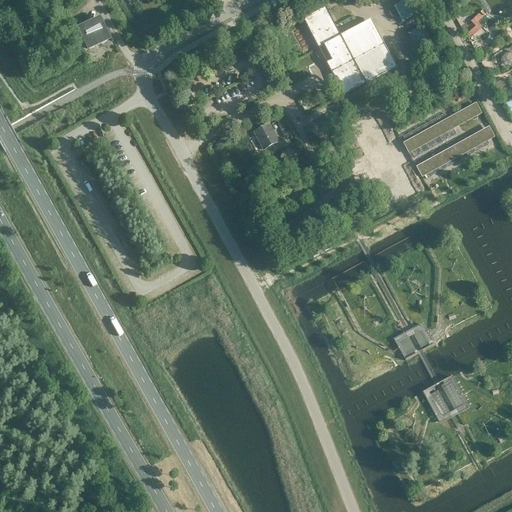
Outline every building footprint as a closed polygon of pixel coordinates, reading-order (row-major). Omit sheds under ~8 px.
[(416,15),(409,0),(395,8),(402,22),(416,15)] [(323,8),(300,21),(316,51),(322,48),(330,63),(324,66),(342,99),(364,87),(364,86),(395,70),(372,28),(342,44),(323,8)] [(102,26),(98,19),(79,30),(82,36),(84,35),(85,37),(82,38),(87,49),(107,41),(103,30),(101,31),(99,27),(102,26)] [(431,42),(423,28),(409,35),(417,50),(431,42)] [(405,138),(416,159),(459,136),(447,115),(405,138)] [(362,160),(373,180),(378,177),(393,205),(402,201),(400,197),(403,195),(405,199),(414,194),(400,168),(398,165),(407,160),(397,142),(388,147),(386,144),(372,118),(363,122),(365,126),(362,128),(360,125),(360,124),(351,129),(367,158),(362,160)] [(269,126),(266,128),(255,134),(258,139),(264,150),(278,143),(269,126)] [(482,130),(419,164),(428,180),(491,146),(482,130)] [(287,223),(293,234),(296,241),(324,226),(314,209),(314,208),(287,223)] [(422,324),(392,340),(405,363),(419,356),(421,354),(424,353),(434,347),(422,324)] [(436,386),(421,394),(439,427),(470,410),(451,377),(440,384),(438,384),(436,386)]
